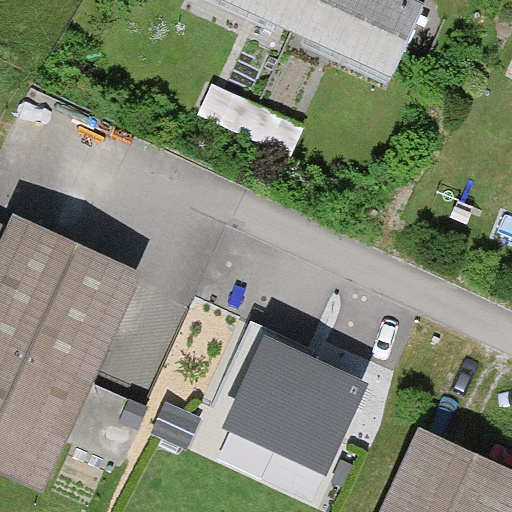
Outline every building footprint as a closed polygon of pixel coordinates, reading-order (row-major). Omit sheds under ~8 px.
[(258,0),(385,60),(413,0),(258,0)] [(511,32),(500,59),(511,64),(511,32)] [(216,82),(203,107),(288,149),(301,124),(216,82)] [(142,267),(19,211),(0,252),(0,459),(43,480),(142,267)] [(360,379),(267,337),(229,419),(322,461),(360,379)] [(511,511),(511,464),(418,422),(376,511),(511,511)]
